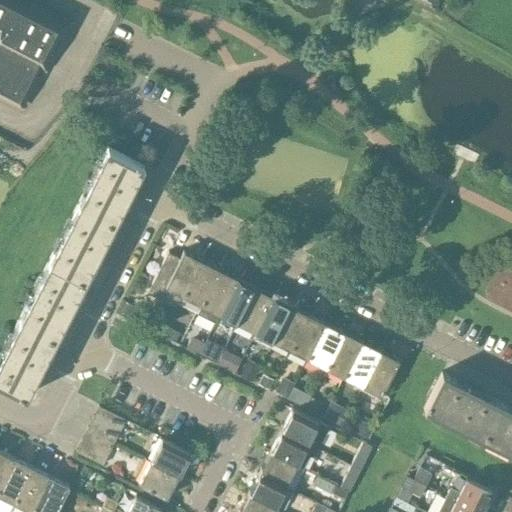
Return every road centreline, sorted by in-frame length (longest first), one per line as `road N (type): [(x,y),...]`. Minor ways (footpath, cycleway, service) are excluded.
road 1 (residential): [(511,379),(153,195)]
road 2 (residential): [(196,511),(230,431),(219,418),(78,347)]
road 3 (residential): [(78,347),(153,195)]
road 4 (residential): [(153,195),(215,81)]
road 5 (residential): [(0,404),(37,419),(78,347)]
